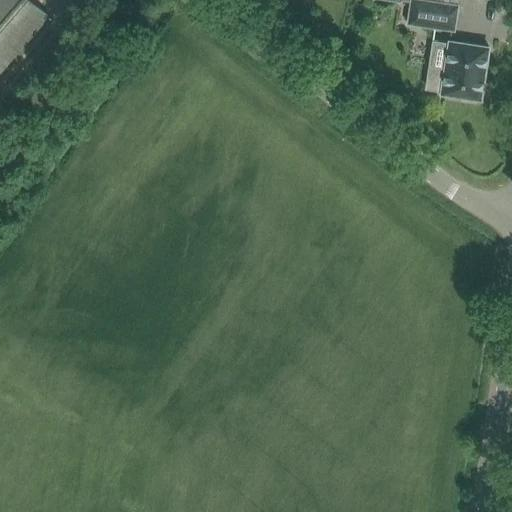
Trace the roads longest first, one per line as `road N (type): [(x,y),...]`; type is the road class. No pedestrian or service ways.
road 1 (unclassified): [(511,219),(449,188),(219,0)]
road 2 (tertiary): [(482,511),(511,320)]
